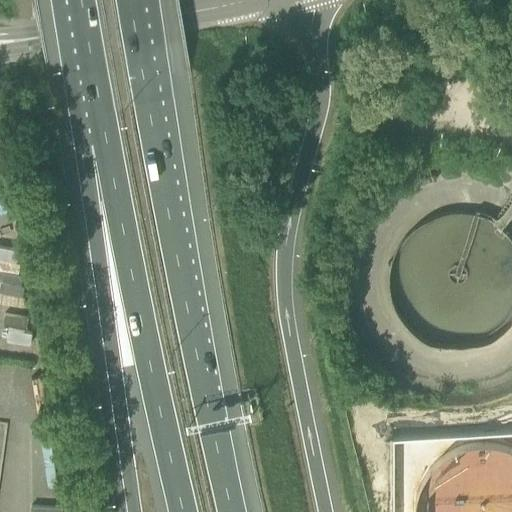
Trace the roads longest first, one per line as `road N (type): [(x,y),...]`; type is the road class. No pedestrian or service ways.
road 1 (motorway): [(234,511),(128,0)]
road 2 (motorway): [(324,511),(284,303),(288,220),(319,102),(312,0)]
road 3 (motorway): [(106,143),(182,511)]
road 4 (motorway): [(106,143),(113,369),(133,511)]
road 5 (secondary): [(18,42),(246,0)]
road 6 (motorway): [(80,0),(106,143)]
